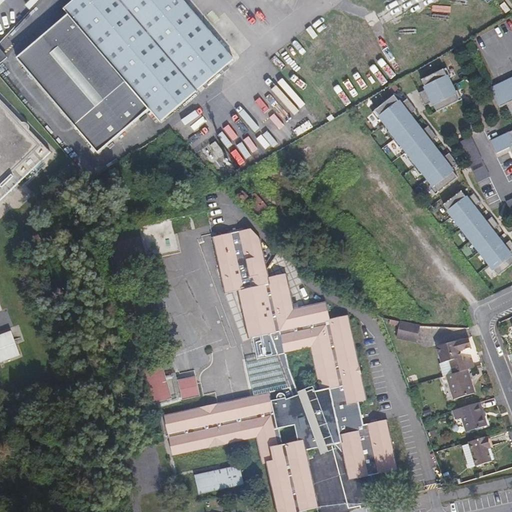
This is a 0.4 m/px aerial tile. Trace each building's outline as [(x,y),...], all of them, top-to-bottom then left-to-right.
[(234,63),(180,0),(69,0),(63,5),(162,121),(234,63)] [(162,121),(63,5),(59,8),(64,14),(58,19),(140,114),(145,109),(158,125),(162,121)] [(140,114),(58,19),(12,57),(94,153),(140,114)] [(456,92),(450,79),(453,77),(448,68),(423,80),(427,90),(430,96),(433,102),(438,112),(463,100),(459,91),(456,92)] [(502,89),(511,84),(511,79),(500,85),(502,89)] [(511,84),(502,89),(500,85),(492,89),(501,108),(508,105),(511,112),(511,133),(492,142),(498,155),(511,148),(511,84)] [(430,96),(427,90),(420,93),(423,100),(430,96)] [(401,104),(395,95),(372,112),(379,121),(382,119),(390,130),(387,132),(400,149),(403,147),(411,158),(408,160),(421,176),(424,174),(432,186),(430,188),(436,196),(458,179),(452,171),(448,165),(443,159),(431,143),(427,137),(422,132),(410,115),(406,110),(401,104)] [(433,102),(430,96),(423,100),(426,106),(433,102)] [(412,104),(408,99),(401,104),(406,110),(412,104)] [(0,205),(51,156),(0,103),(0,205)] [(417,110),(412,104),(406,110),(410,115),(417,110)] [(427,137),(433,132),(429,126),(422,132),(427,137)] [(431,143),(438,138),(433,132),(427,137),(431,143)] [(471,138),(460,143),(480,184),(490,179),(471,138)] [(454,160),(450,154),(443,159),(448,165),(454,160)] [(459,166),(454,160),(448,165),(452,171),(459,166)] [(468,201),(462,193),(444,207),(499,279),(511,268),(511,259),(511,257),(508,253),(504,248),(493,234),(489,229),(486,225),(475,210),(471,206),(468,201)] [(471,206),(478,200),(475,195),(468,201),(471,206)] [(475,210),(482,204),(478,200),(471,206),(475,210)] [(489,229),(496,224),(493,219),(486,225),(489,229)] [(362,421),(357,398),(365,397),(348,312),(328,316),(325,298),(292,304),(285,269),(268,272),(259,234),(249,223),(211,231),(223,289),(236,287),(246,335),(252,334),(256,355),(281,351),(288,384),(251,392),(162,412),(171,453),(254,435),(260,462),(264,461),(275,511),(299,511),(299,509),(316,505),(304,447),(316,445),(326,442),(335,441),(339,440),(341,451),(346,478),(397,468),(386,417),(362,421)] [(493,234),(500,229),(496,224),(489,229),(493,234)] [(152,247),(148,248),(149,256),(177,253),(175,238),(169,239),(168,231),(155,232),(156,237),(151,238),(152,247)] [(415,338),(418,326),(400,320),(397,331),(415,338)] [(415,338),(397,331),(396,336),(414,341),(415,338)] [(0,336),(0,362),(20,355),(12,332),(0,336)] [(459,355),(456,344),(467,341),(464,332),(433,340),(438,358),(444,356),(448,368),(463,364),(470,362),(468,353),(459,355)] [(288,384),(281,351),(256,355),(245,357),(251,392),(288,384)] [(470,387),(463,364),(448,368),(442,370),(449,393),(470,387)] [(182,399),(200,395),(196,376),(178,380),(182,399)] [(483,421),(476,397),(455,402),(462,426),(483,421)] [(487,452),(484,443),(487,442),(484,431),(465,436),(471,461),(488,456),(487,452)] [(327,449),(326,442),(316,445),(318,451),(327,449)] [(218,465),(217,460),(209,461),(210,467),(211,472),(219,470),(218,465)] [(241,480),(237,461),(218,465),(219,470),(211,472),(210,467),(191,471),(195,490),(241,480)]
